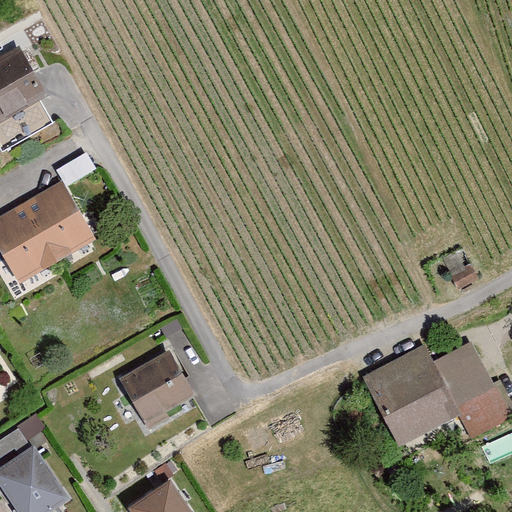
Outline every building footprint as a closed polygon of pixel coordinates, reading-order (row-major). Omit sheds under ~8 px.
[(0,64),(0,129),(52,100),(25,51),(0,64)] [(90,156),(61,173),(70,189),(100,171),(90,156)] [(64,183),(0,221),(0,245),(25,287),(100,243),(64,183)] [(454,277),(460,290),(479,281),(472,268),(454,277)] [(430,345),(365,381),(404,451),(464,418),(476,441),(511,421),(511,404),(477,342),(440,363),(430,345)] [(127,382),(152,426),(200,399),(174,355),(127,382)] [(21,431),(0,444),(0,460),(28,442),(21,431)] [(0,476),(0,482),(20,511),(62,511),(74,504),(39,451),(0,476)] [(194,511),(174,482),(132,510),(133,511),(194,511)]
